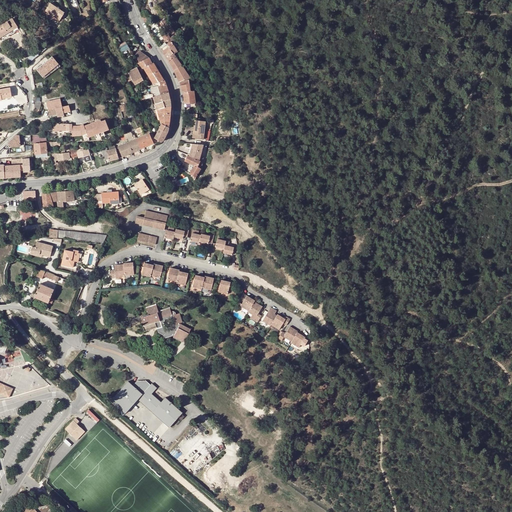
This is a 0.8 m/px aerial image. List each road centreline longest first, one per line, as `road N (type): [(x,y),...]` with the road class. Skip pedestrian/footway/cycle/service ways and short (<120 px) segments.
road 1 (track): [(394,511),(374,404),(389,379),(333,278),(355,232),(375,150),(382,69),(366,12),(372,0)]
road 2 (secondary): [(129,0),(173,79),(172,138),(153,156),(85,180),(0,185)]
road 3 (unclassified): [(83,396),(217,511)]
road 4 (residential): [(157,254),(233,273),(307,327)]
road 5 (residential): [(67,337),(80,333),(102,267),(131,250),(157,254)]
